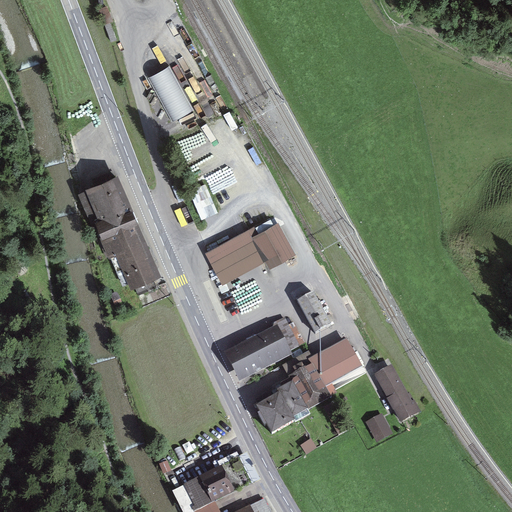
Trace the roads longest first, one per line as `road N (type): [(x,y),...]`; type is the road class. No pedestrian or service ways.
road 1 (primary): [(292,511),(179,281),(68,0)]
road 2 (unknown): [(210,348),(276,311),(294,314),(312,334),(342,327)]
